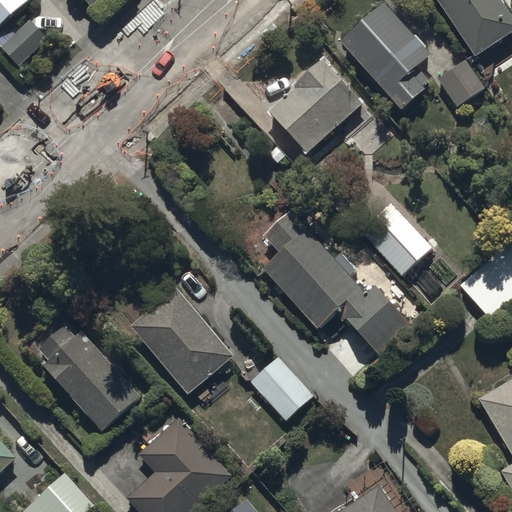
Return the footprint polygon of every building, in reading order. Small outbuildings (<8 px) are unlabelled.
[(0,0),(0,31),(35,0),(34,0),(0,0)] [(105,0),(86,0),(96,9),(105,0)] [(511,36),(511,14),(502,0),(438,0),(478,59),(511,36)] [(432,55),(385,3),(341,44),(403,112),(428,90),(425,87),(431,81),(419,67),(432,55)] [(51,41),(31,20),(1,49),(21,70),(51,41)] [(296,89),(269,113),(308,155),(364,104),(330,66),(332,64),(327,58),(321,64),(317,59),(290,83),(296,89)] [(439,79),(457,109),(487,90),(468,61),(439,79)] [(435,250),(392,204),(361,233),(403,279),(435,250)] [(337,261),(293,211),(265,236),(281,253),(263,269),(318,331),(340,312),(380,357),(413,327),(378,287),(368,296),(351,277),(357,271),(343,255),(337,261)] [(494,324),(511,306),(511,244),(509,241),(460,288),(494,324)] [(235,357),(179,289),(133,327),(189,395),(235,357)] [(142,398),(84,333),(78,338),(67,326),(40,350),(49,360),(44,365),(104,432),(142,398)] [(316,398),(279,357),(250,383),(286,424),(316,398)] [(511,490),(511,381),(482,399),(511,450),(511,467),(502,473),(511,490)] [(197,511),(234,479),(180,419),(139,456),(156,475),(127,501),(137,511),(197,511)] [(0,477),(19,460),(0,439),(0,477)] [(89,511),(96,506),(67,474),(24,511),(89,511)] [(398,511),(381,487),(343,511),(398,511)] [(257,511),(247,500),(233,511),(257,511)]
